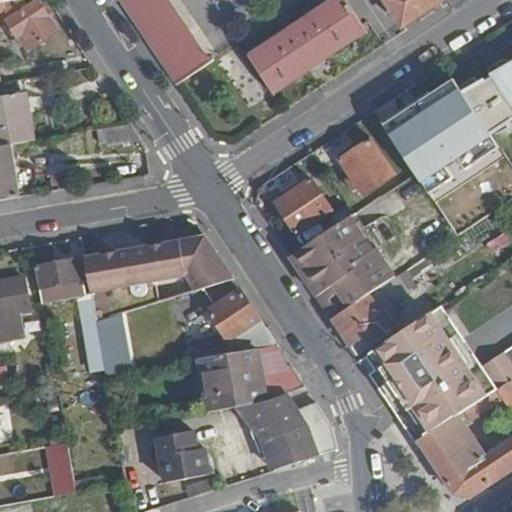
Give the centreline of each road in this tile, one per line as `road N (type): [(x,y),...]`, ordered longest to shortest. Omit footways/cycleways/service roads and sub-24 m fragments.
road 1 (tertiary): [(210,192),(305,328),(346,404),(357,428),(363,511)]
road 2 (residential): [(500,0),(210,192)]
road 3 (tertiary): [(83,0),(210,192)]
road 4 (residential): [(210,192),(0,227)]
